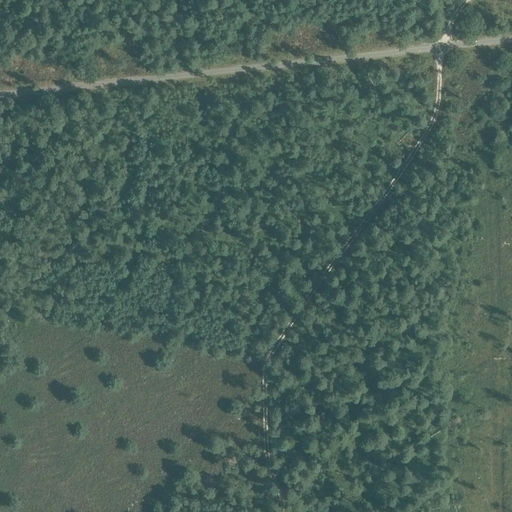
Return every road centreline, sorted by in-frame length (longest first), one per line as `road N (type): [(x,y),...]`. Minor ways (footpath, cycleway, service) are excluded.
road 1 (track): [(466,0),(439,49),(438,104),(426,136),(263,357),(270,473),(287,511)]
road 2 (track): [(0,97),(511,41)]
